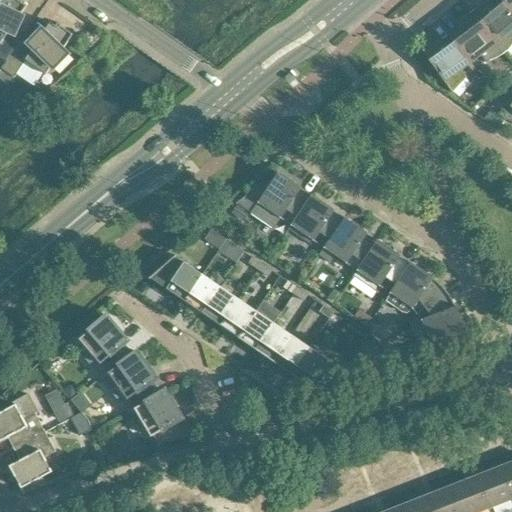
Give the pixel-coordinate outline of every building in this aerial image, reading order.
[(21,0),(0,0),(0,57),(6,62),(21,39),(15,35),(23,17),(20,15),(27,6),(22,3),(23,1),(21,0)] [(511,10),(504,2),(496,9),(488,0),(484,4),(474,9),(472,12),(505,53),(507,51),(511,44),(511,10)] [(505,53),(472,12),(469,14),(462,22),(457,25),(464,35),(455,41),(471,62),(480,55),(487,63),(489,61),(503,55),(505,53)] [(44,31),(42,29),(28,44),(21,39),(6,62),(1,69),(14,78),(26,61),(46,75),(51,66),(54,69),(67,54),(63,49),(73,35),(57,24),(55,26),(50,22),(44,31)] [(471,62),(455,41),(446,48),(439,39),(435,42),(425,47),(421,49),(436,70),(452,93),(455,90),(467,77),(461,70),(471,62)] [(511,104),(503,119),(507,121),(511,122),(511,104)] [(288,230),(312,196),(277,172),(276,173),(277,174),(271,183),(266,179),(266,178),(236,204),(237,205),(238,204),(251,213),(250,214),(251,215),(254,210),(276,225),(281,219),(290,226),(288,230)] [(345,218),(312,196),(288,230),(311,245),(314,242),(323,248),(319,255),(319,256),(345,218)] [(378,241),(345,218),(319,256),(330,263),(336,255),(347,262),(346,264),(356,271),(353,276),(353,277),(378,241)] [(226,240),(212,230),(209,236),(210,243),(220,250),(222,246),(226,240)] [(236,247),(226,240),(222,246),(232,253),(236,247)] [(390,294),(411,264),(378,241),(353,277),(376,292),(380,287),(390,294)] [(151,279),(184,302),(203,275),(176,256),(151,279)] [(258,270),(262,264),(252,257),(248,263),(258,270)] [(272,271),(262,264),(258,270),(268,277),(272,271)] [(433,279),(411,264),(390,294),(391,294),(392,293),(393,293),(387,302),(403,312),(407,313),(412,309),(416,315),(446,291),(440,285),(433,279)] [(202,314),(221,287),(203,275),(184,302),(202,314)] [(294,295),(298,289),(288,282),(284,288),(294,295)] [(220,326),(238,299),(221,287),(202,314),(220,326)] [(334,288),(328,298),(334,303),(341,293),(334,288)] [(308,295),(298,289),(294,295),(304,301),(308,295)] [(451,298),(446,291),(416,315),(421,321),(423,320),(433,344),(431,345),(434,353),(458,345),(458,344),(456,345),(454,337),(464,333),(465,334),(466,334),(455,306),(451,298)] [(238,338),(256,311),(238,299),(220,326),(238,338)] [(324,306),(319,312),(329,319),(333,313),(324,306)] [(256,350),(274,323),(256,311),(238,338),(256,350)] [(102,363),(109,372),(134,354),(125,343),(128,341),(107,316),(73,345),(74,345),(80,340),(100,364),(102,363)] [(274,362),(292,336),(274,323),(256,350),(274,362)] [(292,375),(310,348),(292,336),(274,362),(292,375)] [(360,347),(367,371),(381,368),(374,343),(360,347)] [(340,368),(310,348),(292,375),(310,387),(318,376),(326,382),(324,383),(342,378),(340,368)] [(134,355),(134,354),(109,372),(101,378),(111,391),(118,386),(127,399),(129,398),(136,408),(161,393),(153,381),(157,378),(137,352),(134,355)] [(161,393),(136,408),(127,413),(135,427),(143,423),(151,437),(153,436),(157,442),(158,445),(189,436),(188,435),(187,435),(178,421),(182,419),(165,390),(161,393)] [(0,441),(8,438),(14,449),(45,432),(35,413),(38,411),(29,394),(13,403),(14,405),(6,410),(4,408),(0,409),(0,441)] [(56,452),(45,432),(14,449),(20,461),(9,466),(21,488),(31,483),(32,486),(43,480),(42,477),(52,472),(44,458),(56,452)] [(511,463),(502,468),(511,493),(511,463)] [(511,499),(511,493),(502,468),(488,473),(487,472),(477,476),(490,508),(511,499)] [(479,511),(490,508),(477,476),(467,480),(468,481),(453,487),(463,511),(479,511)] [(463,511),(453,487),(439,492),(439,491),(429,495),(435,511),(463,511)] [(435,511),(429,495),(419,499),(419,500),(405,506),(407,511),(435,511)]
